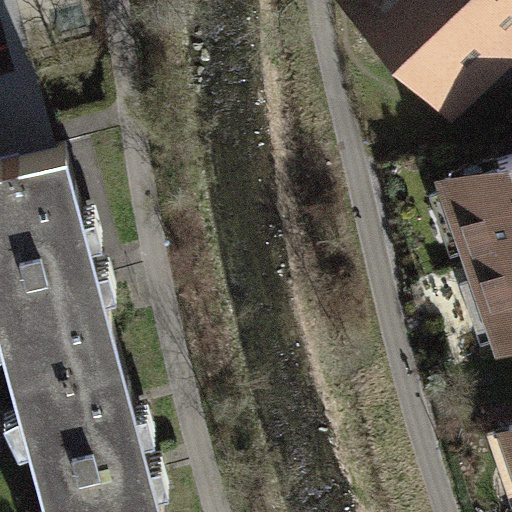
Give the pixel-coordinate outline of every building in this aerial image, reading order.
[(0,0),(0,161),(59,146),(18,0),(0,0)] [(431,91),(511,14),(511,0),(353,0),(349,5),(431,91)] [(511,342),(511,141),(438,167),(500,347),(511,342)] [(59,146),(0,161),(0,311),(14,366),(67,351),(69,358),(122,344),(103,273),(95,244),(68,143),(59,146)] [(67,351),(14,366),(53,511),(166,511),(155,468),(153,461),(151,454),(122,344),(69,358),(67,351)] [(511,415),(500,419),(511,453),(511,415)]
